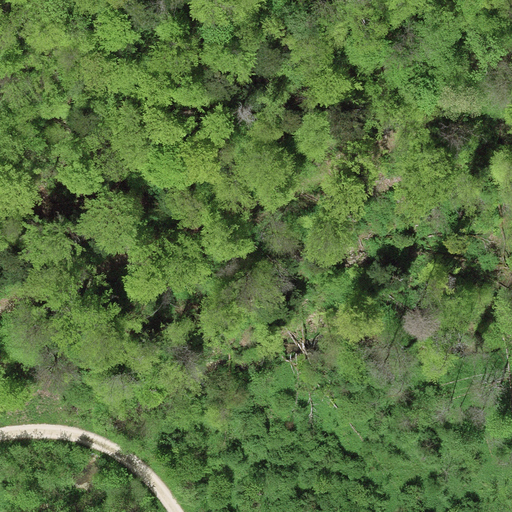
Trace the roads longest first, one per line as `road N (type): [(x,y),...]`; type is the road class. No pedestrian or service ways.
road 1 (track): [(0,309),(369,157),(417,126),(468,72),(511,51)]
road 2 (track): [(177,511),(108,446),(75,435),(0,435)]
